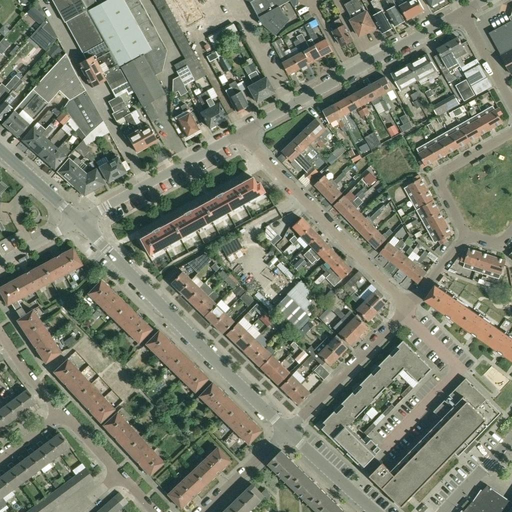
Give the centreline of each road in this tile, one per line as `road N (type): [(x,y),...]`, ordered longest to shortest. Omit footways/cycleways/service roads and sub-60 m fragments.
road 1 (tertiary): [(288,433),(79,221)]
road 2 (unclassified): [(239,132),(461,13)]
road 3 (residential): [(239,132),(409,307)]
road 4 (unclassified): [(79,221),(239,132)]
road 5 (residential): [(288,433),(403,314)]
road 6 (residential): [(464,237),(438,183),(442,174),(511,134)]
road 7 (residential): [(153,511),(60,414)]
